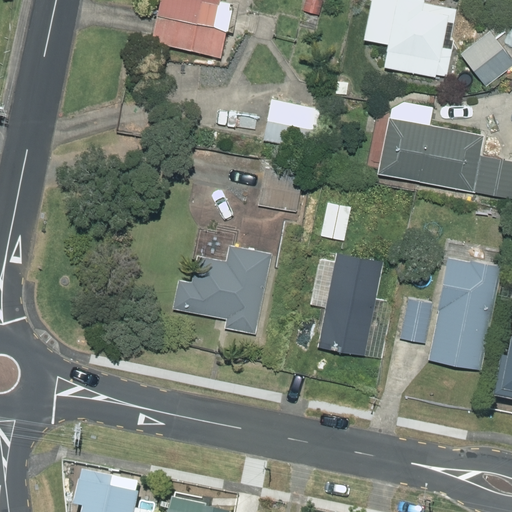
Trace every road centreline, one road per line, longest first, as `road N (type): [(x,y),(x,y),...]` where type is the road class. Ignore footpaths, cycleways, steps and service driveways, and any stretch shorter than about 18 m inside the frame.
road 1 (residential): [(35,382),(511,479)]
road 2 (residential): [(0,331),(1,286),(58,0)]
